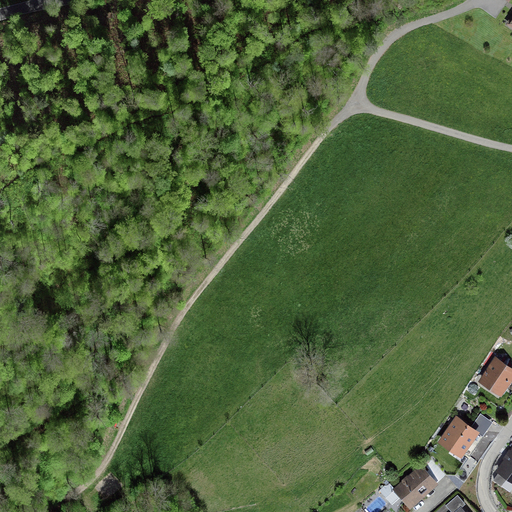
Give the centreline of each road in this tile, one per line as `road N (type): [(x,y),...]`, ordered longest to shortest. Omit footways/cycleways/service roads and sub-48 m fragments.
road 1 (track): [(354,98),(180,316),(97,471),(50,511)]
road 2 (track): [(180,316),(68,409),(0,445)]
